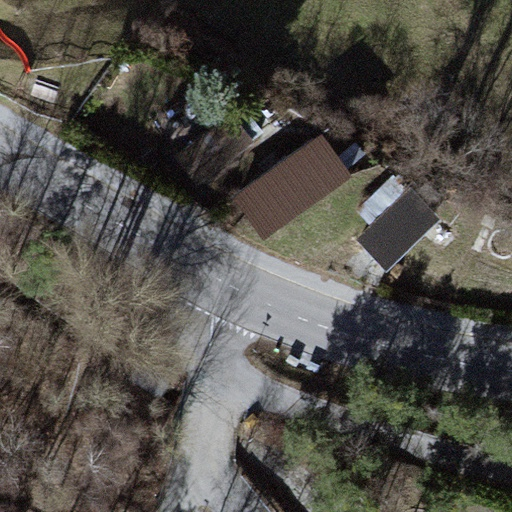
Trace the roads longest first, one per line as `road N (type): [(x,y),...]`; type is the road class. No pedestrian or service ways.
road 1 (residential): [(242,296),(0,155)]
road 2 (residential): [(511,365),(366,346),(242,296)]
road 3 (residential): [(242,296),(201,453),(243,511)]
